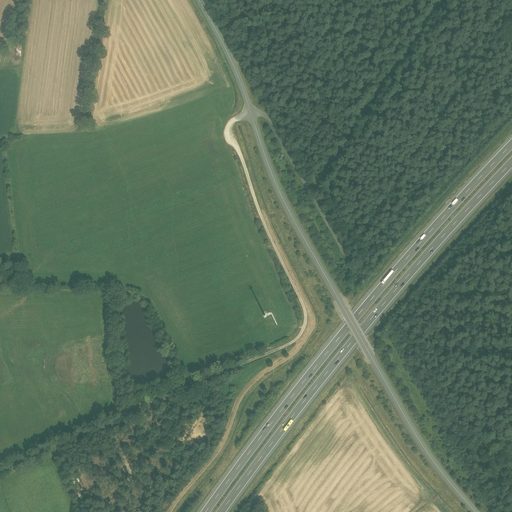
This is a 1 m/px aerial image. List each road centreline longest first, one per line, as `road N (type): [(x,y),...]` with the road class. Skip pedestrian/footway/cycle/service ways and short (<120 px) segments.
road 1 (motorway): [(511,144),(318,362),(205,511)]
road 2 (unclassified): [(250,111),(294,222),(409,424),(474,511)]
road 3 (motorway): [(221,511),(363,326),(511,163)]
road 4 (track): [(0,472),(276,349)]
road 5 (unclassified): [(276,349),(300,332),(304,313),(229,139),(232,122),(250,111)]
road 6 (unclassified): [(250,111),(272,125),(343,252)]
road 7 (unclassified): [(197,0),(250,111)]
